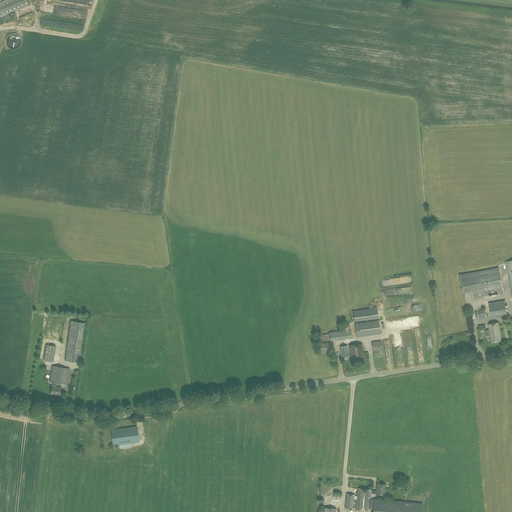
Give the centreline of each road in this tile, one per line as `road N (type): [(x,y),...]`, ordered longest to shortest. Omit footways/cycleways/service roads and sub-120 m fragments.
road 1 (unclassified): [(355,377),(104,414),(0,398)]
road 2 (unclassified): [(355,377),(511,352)]
